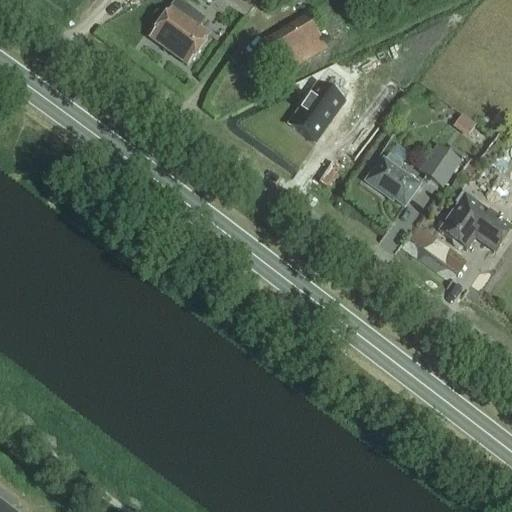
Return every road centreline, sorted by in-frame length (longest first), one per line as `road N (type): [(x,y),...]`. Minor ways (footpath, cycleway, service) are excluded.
road 1 (secondary): [(511,457),(0,75)]
road 2 (unclassified): [(511,369),(0,3)]
